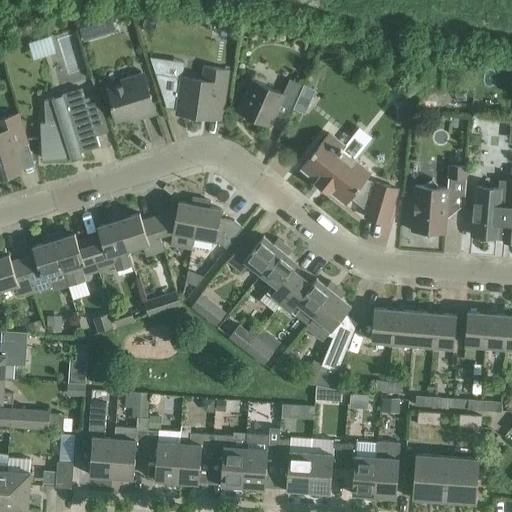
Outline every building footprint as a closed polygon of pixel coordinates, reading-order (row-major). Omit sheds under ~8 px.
[(83,40),(98,35),(94,23),(79,28),(83,40)] [(29,39),(34,56),(56,50),(51,33),(29,39)] [(184,68),(184,57),(151,56),(151,67),(184,68)] [(229,69),(204,66),(203,80),(183,77),(178,112),(209,116),(212,94),(226,96),(229,69)] [(112,103),(117,119),(131,115),(132,119),(156,111),(143,75),(122,82),(123,85),(109,89),(114,102),(112,103)] [(283,93),(253,80),(246,94),(244,93),(237,110),(271,126),(281,101),(292,106),(302,84),(290,78),(283,93)] [(305,113),(315,91),(304,86),(294,108),(305,113)] [(82,89),(45,101),(46,124),(42,124),(43,158),(45,158),(45,156),(71,155),(72,157),(73,157),(72,154),(80,152),(82,157),(83,156),(81,151),(100,145),(89,111),(102,107),(98,95),(85,99),(82,89)] [(0,176),(21,170),(14,148),(29,143),(19,112),(0,118),(0,176)] [(344,145),(329,132),(318,146),(317,144),(308,155),(310,157),(301,167),(316,180),(315,181),(329,192),(331,191),(346,203),(351,196),(367,209),(365,216),(388,223),(398,188),(373,181),(371,189),(361,182),(370,170),(354,157),(353,158),(341,149),(344,145)] [(466,178),(467,165),(450,164),(449,177),(466,178)] [(499,186),(476,184),(472,234),(497,237),(497,233),(505,234),(504,241),(511,241),(511,176),(508,176),(508,179),(499,178),(499,186)] [(449,187),(416,184),(412,230),(423,231),(428,237),(435,232),(445,233),(447,214),(452,209),(448,205),(449,187)] [(171,244),(192,248),(201,198),(193,197),(192,203),(179,201),(177,209),(154,216),(160,236),(173,232),(171,244)] [(211,200),(201,198),(192,248),(195,236),(217,240),(217,239),(227,248),(244,226),(235,219),(221,217),(222,209),(210,206),(211,200)] [(164,249),(160,236),(154,216),(142,220),(140,213),(127,217),(126,210),(116,213),(128,249),(142,244),(145,254),(164,249)] [(88,237),(98,269),(115,264),(117,270),(133,265),(128,249),(116,213),(108,216),(110,222),(98,226),(100,233),(88,237)] [(61,231),(52,234),(63,269),(68,285),(86,279),(85,273),(98,269),(88,237),(78,240),(75,233),(63,237),(61,231)] [(33,246),(35,254),(23,258),(27,271),(34,290),(52,285),(48,274),(63,269),(52,234),(44,236),(46,242),(33,246)] [(259,272),(283,242),(278,238),(274,243),(264,235),(250,252),(240,244),(226,260),(241,272),(248,263),(259,272)] [(265,291),(281,303),(303,275),(294,268),(298,263),(288,254),(292,249),(283,242),(259,272),(272,282),(265,291)] [(0,289),(15,285),(19,295),(34,290),(27,271),(23,258),(12,261),(10,254),(0,256),(0,289)] [(312,282),(303,275),(281,303),(307,324),(314,316),(313,315),(336,285),(331,280),(327,285),(317,277),(312,282)] [(336,285),(313,315),(314,316),(307,324),(305,327),(323,341),(328,334),(332,336),(321,364),(329,367),(327,371),(319,370),(314,383),(328,386),(329,386),(358,321),(345,313),(351,305),(341,297),(345,292),(336,285)] [(192,305),(202,313),(211,302),(200,294),(192,305)] [(157,296),(144,300),(148,314),(162,309),(157,296)] [(372,340),(392,342),(395,309),(374,307),(372,340)] [(113,313),(116,326),(134,320),(130,308),(113,313)] [(416,310),(395,309),(392,342),(413,343),(416,310)] [(436,312),(416,310),(413,343),(433,345),(436,312)] [(465,343),(485,345),(488,312),(467,311),(465,343)] [(457,314),(436,312),(433,345),(454,347),(457,314)] [(509,314),(488,312),(485,345),(506,347),(509,314)] [(107,313),(95,317),(99,330),(111,326),(107,313)] [(47,331),(62,331),(62,315),(48,314),(47,331)] [(46,332),(42,318),(26,323),(29,333),(46,332)] [(245,349),(256,335),(239,322),(229,336),(245,349)] [(257,333),(256,335),(245,349),(264,364),(276,348),(257,333)] [(0,353),(0,375),(4,376),(5,362),(26,364),(27,343),(2,341),(1,353),(0,353)] [(76,342),(75,360),(87,361),(89,343),(76,342)] [(3,390),(4,376),(0,375),(0,400),(2,400),(2,402),(13,402),(13,391),(3,390)] [(388,390),(389,381),(376,379),(375,388),(388,390)] [(86,383),(68,381),(67,395),(85,396),(86,383)] [(402,383),(389,381),(388,390),(400,392),(402,383)] [(318,385),(316,395),(328,397),(328,386),(318,385)] [(151,392),(126,390),(124,407),(133,408),(138,408),(138,416),(149,417),(151,392)] [(429,405),(430,395),(415,394),(415,404),(429,405)] [(456,397),(430,395),(429,405),(455,407),(456,397)] [(200,405),(205,410),(213,411),(214,397),(201,396),(200,405)] [(395,409),(396,397),(382,396),(381,408),(395,409)] [(455,407),(481,409),(482,399),(456,397),(455,407)] [(228,399),(218,399),(217,409),(228,409),(228,399)] [(502,400),(482,399),(481,409),(502,410),(502,400)] [(111,476),(114,436),(104,436),(107,401),(91,400),(88,438),(92,439),(90,474),(111,476)] [(302,404),(301,417),(314,418),(315,405),(310,404),(302,404)] [(51,410),(11,407),(0,406),(0,424),(9,425),(63,429),(64,417),(64,413),(51,412),(51,410)] [(440,413),(419,411),(418,422),(440,424),(440,413)] [(161,427),(162,415),(150,414),(149,426),(161,427)] [(482,416),(460,414),(459,425),(481,427),(482,416)] [(136,452),(146,453),(148,428),(149,417),(138,416),(137,426),(115,424),(114,436),(111,476),(134,477),(136,452)] [(159,429),(148,428),(146,453),(157,454),(155,479),(177,480),(180,442),(181,431),(159,429)] [(201,457),(210,458),(212,433),(190,431),(189,442),(180,442),(177,480),(199,482),(201,457)] [(267,462),(275,463),(277,439),(270,439),(270,433),(245,432),(244,447),(241,485),(265,487),(267,462)] [(234,435),(212,433),(210,458),(222,459),(221,484),(241,485),(244,447),(233,447),(234,435)] [(491,443),(498,448),(505,438),(498,433),(491,443)] [(287,488),(307,490),(310,452),(311,437),(289,436),(289,440),(277,439),(275,463),(289,464),(287,488)] [(353,493),(374,495),(376,457),(376,440),(354,439),(354,445),(343,444),(342,467),(354,468),(353,493)] [(376,457),(374,495),(396,496),(400,441),(377,440),(376,457)] [(310,452),(307,490),(331,492),(333,467),(342,467),(343,444),(333,444),(333,453),(310,452)] [(8,469),(8,461),(9,456),(9,454),(0,453),(0,508),(4,509),(7,469),(8,469)] [(413,497),(445,500),(448,455),(416,453),(413,497)] [(448,455),(445,500),(476,502),(480,458),(448,455)] [(32,470),(30,470),(30,457),(9,456),(8,461),(8,469),(7,469),(4,509),(28,510),(31,510),(32,470)] [(74,461),(58,461),(57,473),(56,486),(72,487),(74,461)]
